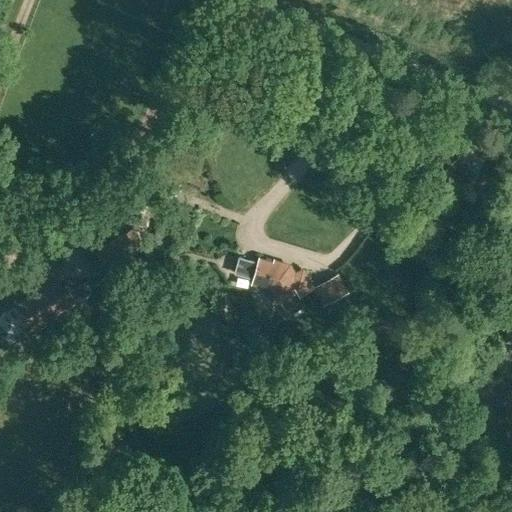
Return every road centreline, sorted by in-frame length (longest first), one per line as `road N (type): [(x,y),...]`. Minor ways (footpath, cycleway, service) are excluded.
road 1 (track): [(320,29),(318,133),(384,245),(401,337),(390,385),(354,427),(317,463),(260,493)]
road 2 (track): [(240,0),(511,101)]
